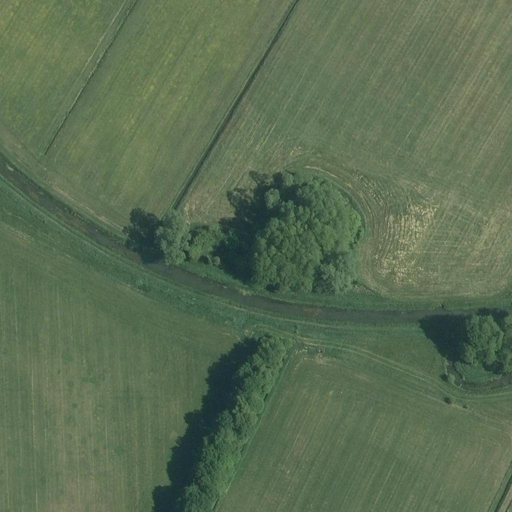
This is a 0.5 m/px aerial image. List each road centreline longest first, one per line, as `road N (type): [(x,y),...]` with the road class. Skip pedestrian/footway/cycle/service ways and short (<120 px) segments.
road 1 (track): [(0,145),(92,216),(207,273),(321,301),(511,306)]
road 2 (track): [(511,329),(303,323),(248,311),(194,295),(80,240),(0,181)]
